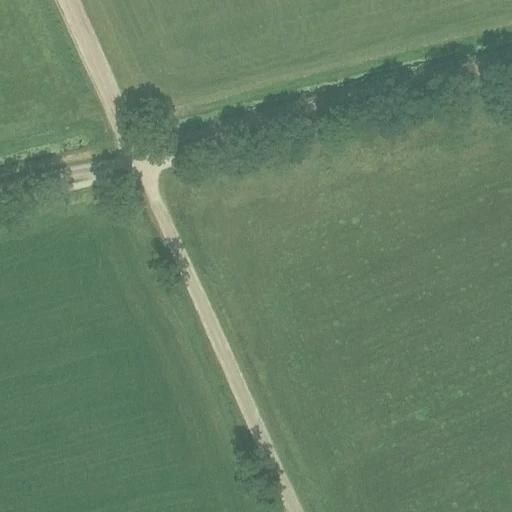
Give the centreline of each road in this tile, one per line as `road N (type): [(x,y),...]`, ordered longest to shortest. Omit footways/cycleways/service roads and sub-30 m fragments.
road 1 (track): [(294,511),(138,158)]
road 2 (track): [(138,158),(511,64)]
road 3 (track): [(138,158),(68,0)]
road 4 (track): [(0,193),(138,158)]
